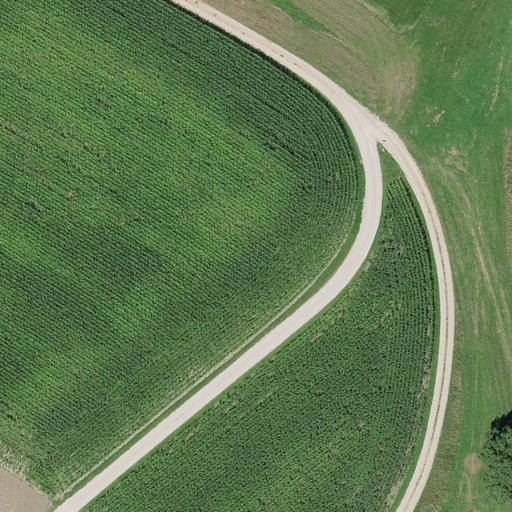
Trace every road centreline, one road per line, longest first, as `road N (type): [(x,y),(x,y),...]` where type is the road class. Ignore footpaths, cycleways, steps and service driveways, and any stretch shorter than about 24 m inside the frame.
road 1 (track): [(176,0),(331,97),(392,152),(413,188),(442,280),(440,352),(418,473),(401,511)]
road 2 (track): [(355,119),(366,190),(359,245),(341,275),(224,378)]
road 3 (track): [(62,511),(224,378)]
road 4 (track): [(511,301),(440,205),(403,172)]
